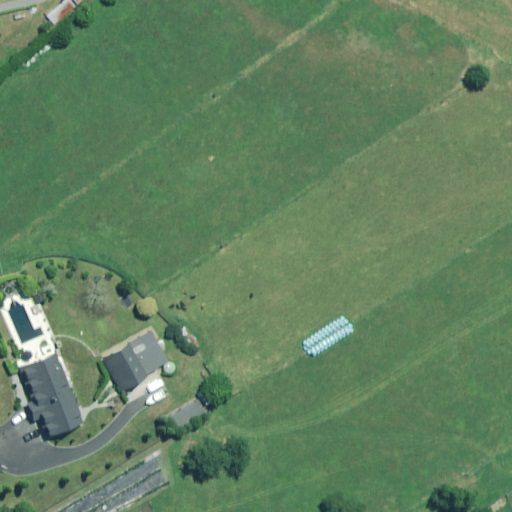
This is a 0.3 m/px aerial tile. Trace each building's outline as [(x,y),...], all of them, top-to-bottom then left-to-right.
[(66,0),(46,17),(53,26),(83,0),(66,0)] [(167,363),(153,342),(135,354),(128,343),(99,362),(119,394),(167,363)] [(79,424),(54,356),(18,369),(28,396),(22,398),(28,414),(35,411),(44,437),(79,424)] [(204,415),(196,401),(165,419),(174,434),(204,415)] [(377,511),(371,500),(351,510),(352,511),(377,511)]
